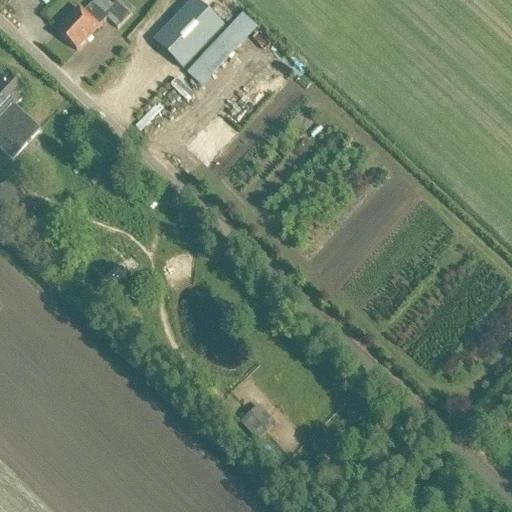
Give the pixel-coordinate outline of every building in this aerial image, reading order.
[(118,34),(132,19),(116,5),(112,9),(101,0),(97,0),(90,8),(92,9),(84,18),(80,14),(58,37),(77,55),(107,23),(118,34)] [(155,47),(185,76),(226,34),(196,5),(155,47)] [(205,92),(263,34),(246,17),(188,74),(205,92)] [(0,150),(27,121),(16,111),(22,104),(18,100),(22,95),(9,83),(7,86),(1,81),(0,81),(0,150)] [(33,216),(6,189),(0,194),(0,212),(18,231),(33,216)]
